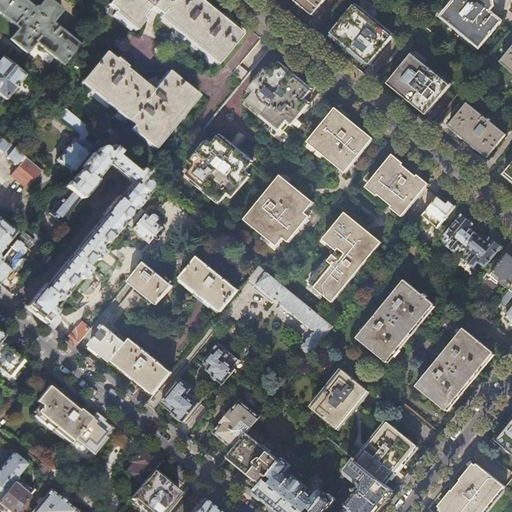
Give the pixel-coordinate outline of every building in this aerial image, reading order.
[(64,64),(80,45),(53,23),(63,9),(52,0),(44,0),(39,7),(38,7),(37,7),(36,6),(35,7),(34,7),(33,8),(23,0),(0,0),(0,14),(20,30),(10,43),(26,57),(37,43),(64,64)] [(111,0),(108,4),(136,27),(152,7),(219,62),(242,34),(224,19),(200,0),(111,0)] [(326,0),(294,0),(305,9),(314,16),(326,0)] [(481,48),(503,21),(492,11),(496,6),(495,0),(494,0),(455,0),(442,16),(481,48)] [(394,37),(355,6),(332,34),(348,47),(370,66),(394,37)] [(511,31),(491,55),(511,71),(511,31)] [(106,52),(83,80),(135,123),(130,129),(153,147),(196,94),(168,71),(153,90),(106,52)] [(422,107),(429,113),(452,85),(414,53),(390,81),(399,88),(422,107)] [(25,75),(2,56),(0,58),(0,94),(6,99),(25,75)] [(292,76),(283,69),(277,64),(270,74),(265,70),(249,89),(254,93),(247,102),(280,130),(288,121),(293,125),(309,105),(304,101),(311,92),(303,85),(292,76)] [(284,67),(283,69),(292,76),(293,74),(290,72),(284,67)] [(52,97),(43,90),(39,95),(48,101),(52,97)] [(507,135),(468,103),(449,127),(455,132),(482,153),(488,158),(507,135)] [(84,139),(92,129),(66,109),(57,120),(77,136),(57,160),(73,172),(89,151),(80,143),(84,139)] [(352,124),(335,111),(311,141),(348,171),(373,142),(352,124)] [(188,175),(221,202),(230,192),(234,196),(250,178),(245,174),(252,164),(219,137),(211,146),(206,142),(191,161),(196,165),(191,171),(189,170),(186,173),(188,174),(188,175)] [(4,138),(0,142),(0,150),(19,165),(11,175),(18,181),(27,188),(42,170),(4,138)] [(89,151),(93,147),(84,139),(80,143),(89,151)] [(102,255),(105,251),(101,247),(103,244),(104,245),(106,242),(107,242),(107,241),(109,240),(110,239),(110,238),(110,237),(114,232),(116,233),(123,225),(121,224),(125,218),(126,218),(127,217),(128,216),(129,216),(129,215),(129,213),(134,208),(135,210),(146,197),(144,195),(149,188),(150,187),(150,186),(150,185),(150,184),(149,183),(148,183),(147,182),(146,182),(146,180),(149,176),(141,169),(138,173),(118,156),(120,153),(112,146),(109,150),(107,150),(106,149),(106,148),(104,147),(103,147),(102,147),(101,147),(100,148),(94,155),(92,153),(82,166),(84,168),(79,173),(78,173),(77,173),(76,174),(76,175),(75,176),(75,177),(75,178),(71,183),(69,181),(66,186),(81,199),(83,197),(84,198),(99,180),(96,177),(109,162),(133,182),(120,197),(118,196),(103,214),(104,215),(81,244),(81,245),(68,261),(67,260),(47,285),(45,283),(26,306),(47,323),(55,312),(58,309),(53,305),(53,302),(56,302),(58,299),(61,301),(67,293),(65,291),(70,286),(71,286),(72,285),(73,284),(73,283),(74,282),(74,281),(76,278),(78,275),(82,279),(90,270),(86,266),(87,264),(88,264),(89,263),(90,262),(91,261),(91,260),(91,259),(93,257),(96,258),(95,260),(97,261),(102,255)] [(369,184),(406,214),(426,189),(421,184),(411,176),(413,174),(409,171),(406,169),(405,171),(395,163),(390,159),(369,184)] [(247,218),(279,245),(284,239),(289,243),(309,220),(304,216),(313,206),(296,192),(280,178),(247,218)] [(81,199),(66,186),(63,183),(61,186),(56,192),(75,207),(81,199)] [(448,204),(439,198),(420,222),(429,230),(434,224),(439,229),(456,207),(453,204),(450,202),(448,204)] [(133,228),(146,213),(139,208),(127,223),(133,228)] [(144,237),(151,243),(164,227),(162,226),(164,223),(160,220),(161,219),(161,217),(157,214),(155,214),(152,218),(146,213),(133,228),(142,235),(144,237)] [(344,215),(325,238),(339,249),(310,284),(333,303),(380,245),(361,229),(344,215)] [(489,224),(483,219),(476,227),(473,231),(469,228),(472,225),(471,224),(473,222),(472,220),(470,217),(468,216),(465,216),(464,218),(463,217),(444,240),(444,242),(462,256),(467,251),(479,236),(489,224)] [(0,261),(1,260),(0,259),(0,250),(15,232),(0,220),(0,261)] [(0,283),(12,270),(14,271),(15,270),(17,272),(25,263),(22,261),(24,259),(22,257),(28,248),(22,243),(27,237),(23,233),(1,260),(0,261),(0,283)] [(484,240),(479,236),(467,251),(462,256),(475,266),(479,261),(486,266),(501,248),(499,246),(500,245),(500,242),(498,241),(496,239),(493,240),(492,241),(491,240),(487,243),(484,240)] [(511,242),(505,251),(495,262),(487,272),(491,276),(491,279),(497,284),(501,283),(506,288),(510,283),(511,284),(511,242)] [(202,295),(222,312),(240,290),(199,256),(181,278),(202,295)] [(129,282),(158,305),(173,286),(145,263),(129,282)] [(334,327),(259,266),(248,280),(255,286),(254,287),(273,303),(276,299),(280,302),(279,303),(301,320),(314,331),(313,332),(314,333),(301,348),(311,356),(334,327)] [(357,339),(388,363),(435,305),(427,299),(429,297),(425,294),(424,296),(405,281),(357,339)] [(511,299),(511,291),(509,289),(500,302),(506,307),(511,299)] [(47,323),(54,329),(61,321),(61,316),(55,312),(47,323)] [(106,326),(117,336),(120,332),(116,322),(116,317),(114,316),(106,326)] [(67,340),(76,347),(91,329),(82,322),(67,340)] [(111,363),(112,361),(127,343),(117,336),(106,326),(105,327),(103,326),(101,329),(103,330),(98,335),(97,334),(92,340),(94,341),(90,346),(99,353),(111,363)] [(471,382),(494,353),(465,329),(417,387),(447,412),(471,382)] [(134,379),(154,394),(173,372),(131,338),(127,343),(112,361),(134,379)] [(0,341),(0,370),(8,377),(14,371),(20,363),(15,359),(5,351),(8,347),(5,345),(0,341)] [(207,371),(224,384),(236,369),(234,368),(240,360),(220,344),(205,361),(211,366),(207,371)] [(344,370),(312,408),(338,429),(350,414),(369,390),(344,370)] [(173,372),(154,394),(155,395),(173,372)] [(180,380),(161,403),(173,413),(184,422),(199,403),(188,394),(192,389),(180,380)] [(35,414),(71,445),(75,439),(92,418),(80,409),(79,411),(69,403),(49,387),(41,396),(37,401),(42,406),(35,414)] [(233,451),(246,435),(261,417),(242,401),(233,411),(231,409),(219,424),(221,426),(214,435),(221,442),(233,451)] [(103,422),(105,420),(101,416),(97,413),(92,418),(75,439),(94,455),(107,438),(105,437),(112,429),(103,422)] [(511,422),(497,441),(511,453),(511,422)] [(355,460),(386,485),(418,446),(389,423),(369,446),(363,453),(363,454),(359,459),(357,458),(355,460)] [(254,479),(261,486),(266,480),(270,475),(279,463),(246,435),(233,451),(228,458),(242,469),(254,479)] [(153,471),(159,464),(148,455),(142,450),(132,463),(133,464),(126,472),(142,485),(153,471)] [(0,499),(17,479),(29,463),(15,452),(0,470),(0,499)] [(274,508),(277,511),(306,511),(309,508),(313,511),(327,495),(318,488),(312,495),(307,491),(308,489),(304,485),(304,484),(303,483),(303,482),(302,482),(302,481),(301,481),(300,480),(299,480),(298,480),(297,479),(293,476),(291,477),(286,473),(291,466),(283,459),(279,463),(270,475),(274,479),(270,483),(266,480),(261,486),(255,493),(274,508)] [(377,511),(394,492),(386,485),(355,460),(341,477),(343,479),(347,475),(350,478),(352,478),(354,478),(359,482),(360,482),(361,482),(362,483),(362,484),(362,485),(362,486),(362,489),(356,492),(346,504),(348,507),(344,511),(327,511),(335,503),(336,502),(336,501),(336,500),(336,499),(335,499),(331,496),(335,491),(332,488),(327,495),(313,511),(312,511),(377,511)] [(46,475),(49,471),(42,464),(38,468),(46,475)] [(458,489),(440,510),(442,511),(485,511),(506,487),(478,464),(458,489)] [(250,483),(254,479),(242,469),(240,471),(244,476),(250,483)] [(166,482),(153,471),(142,485),(132,497),(132,498),(131,500),(133,501),(135,499),(149,511),(164,511),(180,494),(166,482)] [(343,479),(341,477),(332,488),(335,491),(336,492),(345,481),(343,479)] [(0,499),(0,510),(2,511),(15,511),(32,491),(24,484),(17,479),(0,499)] [(84,511),(79,507),(76,510),(72,506),(51,490),(32,511),(84,511)] [(218,511),(202,499),(191,511),(218,511)]
